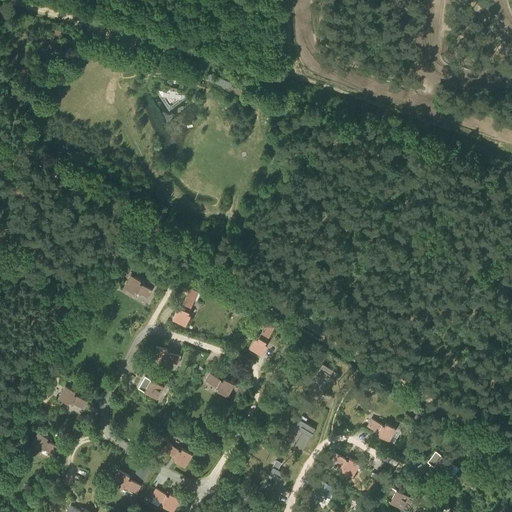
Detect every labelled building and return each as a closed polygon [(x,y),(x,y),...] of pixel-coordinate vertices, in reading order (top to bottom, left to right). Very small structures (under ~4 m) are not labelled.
[(166,92),(154,90),(169,112),(190,98),(188,95),(179,94),(176,90),(170,89),(166,92)] [(147,296),(152,288),(140,281),(141,278),(131,273),(124,285),(134,291),(135,288),(147,296)] [(194,300),(186,296),(181,306),(178,305),(177,308),(172,319),(185,325),(190,314),(188,313),(189,311),(194,300)] [(269,342),(266,340),(272,330),(265,326),(257,338),(255,337),(249,347),(262,355),(268,345),(267,345),(269,342)] [(170,349),(156,345),(152,359),(164,363),(164,360),(167,361),(167,360),(178,364),(181,355),(169,352),(170,349)] [(344,376),(331,368),(319,388),(332,396),(344,376)] [(223,378),(210,371),(206,379),(218,386),(217,388),(227,394),(234,382),(224,376),(223,378)] [(157,396),(164,384),(145,374),(138,386),(157,396)] [(82,407),(86,399),(74,392),(75,389),(65,383),(58,396),(68,402),(69,399),(82,407)] [(384,423),(371,416),(367,424),(377,429),(376,432),(389,439),(395,426),(385,421),(384,423)] [(316,428),(303,421),(291,440),(304,447),(316,428)] [(54,453),(59,445),(47,438),(48,436),(38,430),(31,442),(41,448),(42,446),(54,453)] [(180,450),(168,442),(163,450),(173,456),(172,458),(185,466),(192,454),(182,447),(180,450)] [(445,472),(453,461),(436,448),(427,460),(445,472)] [(366,473),(348,461),(339,474),(357,486),(366,473)] [(132,477),(119,469),(112,482),(122,487),(123,485),(136,493),(141,485),(131,479),(132,477)] [(283,481),(271,473),(259,493),(272,500),(283,481)] [(322,493),(328,497),(335,487),(319,476),(305,499),(315,505),(322,493)] [(402,506),(409,494),(390,484),(384,496),(402,506)] [(177,511),(184,502),(165,490),(157,503),(171,511),(177,511)] [(83,510),(71,503),(67,511),(68,511),(94,511),(85,507),(83,510)]
